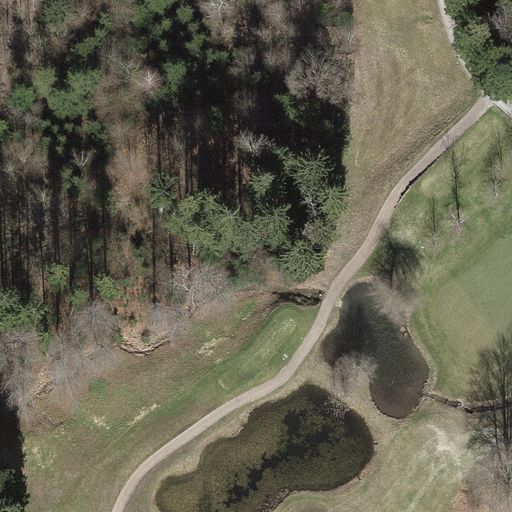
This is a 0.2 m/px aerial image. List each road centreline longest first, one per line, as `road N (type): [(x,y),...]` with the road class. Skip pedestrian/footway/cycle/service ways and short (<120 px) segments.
road 1 (track): [(492,97),(399,191),(285,375),(146,467),(118,511)]
road 2 (track): [(511,111),(467,63),(445,0)]
